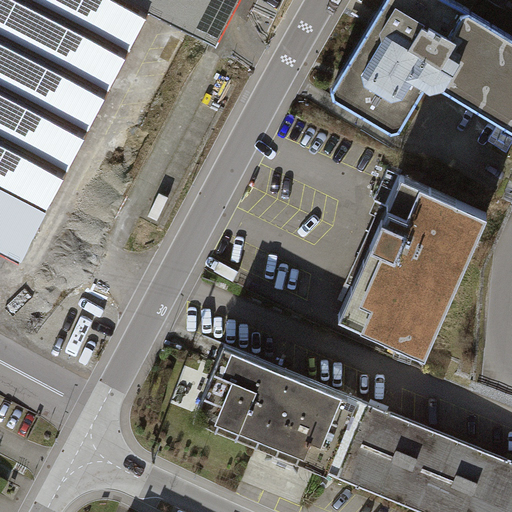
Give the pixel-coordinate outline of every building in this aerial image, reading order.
[(0,0),(0,191),(45,215),(149,13),(215,47),(238,0),(0,0)] [(511,38),(448,0),(388,0),(334,90),(336,99),(392,133),(403,130),(427,91),(438,88),(511,133),(511,132),(511,38)] [(428,356),(489,215),(402,178),(340,318),(428,356)] [(84,277),(56,328),(87,344),(114,293),(84,277)] [(215,369),(194,420),(422,511),(511,511),(511,460),(232,347),(222,372),(215,369)]
